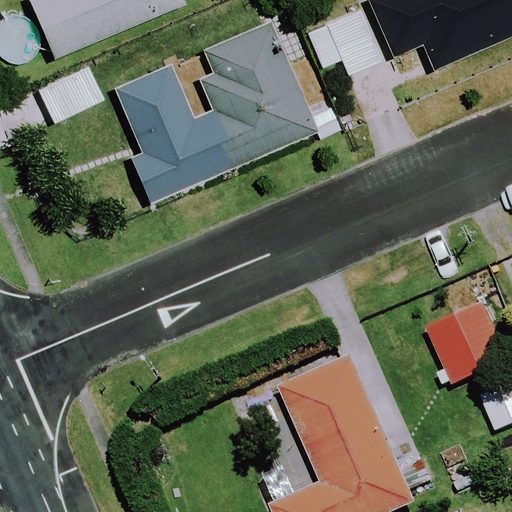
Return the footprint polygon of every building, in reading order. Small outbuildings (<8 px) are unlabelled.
[(25,0),(50,58),(187,0),(25,0)] [(511,0),(371,0),(393,50),(423,37),(437,69),(511,36),(511,0)] [(311,132),(263,26),(197,56),(220,109),(172,131),(196,184),(311,132)] [(499,365),(481,311),(428,330),(446,384),(499,365)] [(396,511),(409,506),(344,364),(279,393),(319,481),(268,504),(271,511),(396,511)] [(511,428),(511,390),(481,401),(492,435),(511,428)]
